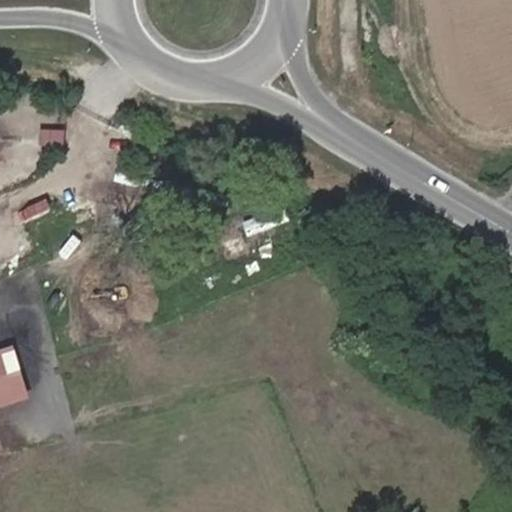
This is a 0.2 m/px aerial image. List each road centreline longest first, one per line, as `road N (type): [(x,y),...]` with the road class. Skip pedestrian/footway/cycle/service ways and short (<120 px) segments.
road 1 (secondary): [(511,232),(344,132),(269,62)]
road 2 (secondary): [(115,1),(132,49),(173,80),(223,85),(269,62)]
